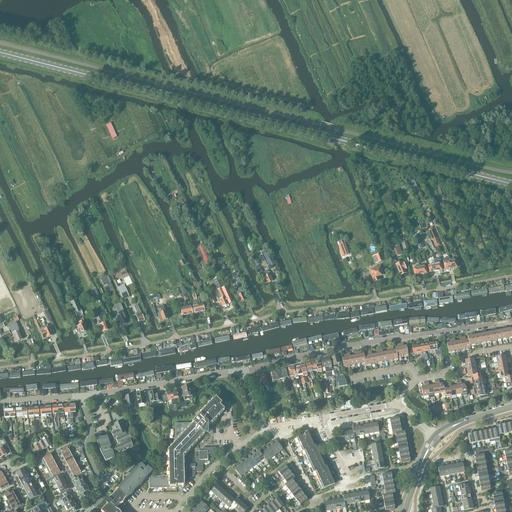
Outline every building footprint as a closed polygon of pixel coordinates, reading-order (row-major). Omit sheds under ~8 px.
[(107,124),(112,138),(117,136),(111,122),(107,124)] [(427,239),(430,246),(431,246),(432,250),(433,249),(435,253),(438,252),(436,248),(435,248),(432,241),(431,241),(429,238),(427,239)] [(342,256),(350,254),(345,242),(338,245),(342,256)] [(401,244),(405,252),(410,251),(406,242),(401,244)] [(199,247),(206,264),(210,262),(203,245),(199,247)] [(402,255),(398,245),(394,247),(397,257),(402,255)] [(264,260),(265,260),(268,266),(269,265),(270,268),(274,266),(269,258),(270,258),(269,257),(268,257),(265,251),(261,253),(262,255),(260,256),(262,261),(264,260)] [(362,252),(358,254),(353,255),(355,261),(365,258),(362,252)] [(250,255),(255,265),(259,264),(253,253),(250,255)] [(393,265),(396,264),(396,265),(400,276),(406,273),(405,270),(406,269),(403,262),(400,263),(398,258),(391,261),(393,265)] [(384,275),(381,265),(374,268),(369,270),(374,282),(381,280),(379,277),(384,275)] [(263,275),(268,283),(273,281),(270,276),(271,276),(270,272),(268,272),(267,271),(263,273),(260,268),(257,269),(260,276),(263,275)] [(121,274),(127,286),(132,284),(127,274),(125,274),(124,272),(121,274)] [(106,277),(104,278),(101,280),(103,285),(109,283),(106,277)] [(216,285),(218,290),(221,299),(219,300),(223,307),(229,305),(223,292),(225,291),(219,277),(213,280),(213,281),(211,282),(213,286),(216,285)] [(118,287),(119,290),(121,294),(124,300),(130,298),(127,292),(125,288),(124,285),(118,287)] [(91,290),(95,299),(99,297),(96,288),(91,290)] [(243,293),(240,288),(238,289),(240,294),(237,296),(241,303),(246,300),(243,293)] [(75,312),(77,317),(77,316),(83,314),(81,310),(80,310),(76,300),(71,302),(75,312)] [(436,300),(423,302),(424,308),(437,306),(436,300)] [(115,306),(119,316),(117,318),(121,327),(126,324),(124,320),(127,318),(120,304),(115,306)] [(511,304),(498,309),(500,314),(511,310),(511,304)] [(134,307),(136,310),(137,315),(136,315),(139,323),(145,320),(144,319),(144,318),(141,313),(139,309),(138,306),(134,307)] [(163,312),(157,314),(160,322),(168,319),(165,311),(163,306),(160,307),(162,310),(163,312)] [(386,306),(374,308),(375,314),(387,312),(386,306)] [(97,313),(100,320),(108,317),(105,310),(97,313)] [(47,325),(40,328),(34,316),(32,317),(34,319),(33,319),(39,331),(39,332),(43,342),(44,342),(43,340),(47,338),(53,336),(49,328),(47,325)] [(425,317),(408,319),(409,325),(426,324),(425,317)] [(100,325),(103,332),(108,330),(106,323),(105,323),(104,319),(99,322),(100,325)] [(79,323),(80,326),(77,327),(79,330),(80,329),(82,334),(87,332),(85,327),(86,327),(84,321),(79,323)] [(9,326),(12,333),(20,330),(16,323),(9,326)] [(278,323),(261,328),(262,332),(279,328),(278,323)] [(356,328),(343,332),(344,337),(358,333),(356,328)] [(467,336),(467,337),(468,337),(511,329),(511,331),(511,329),(511,328),(507,329),(505,329),(502,329),(497,331),(494,331),(492,331),(486,333),(483,333),(481,334),(475,335),(473,335),(471,336),(467,336)] [(511,329),(468,337),(470,348),(470,346),(511,338),(511,339),(511,331),(511,329)] [(20,330),(12,333),(12,334),(16,342),(23,339),(20,330)] [(247,338),(246,333),(233,336),(234,341),(247,338)] [(339,338),(338,333),(323,337),(324,342),(339,338)] [(229,336),(214,339),(215,344),(230,341),(229,336)] [(211,339),(197,343),(198,348),(213,345),(211,339)] [(306,339),(292,343),(293,348),(307,345),(306,339)] [(437,350),(437,348),(436,342),(428,343),(429,350),(430,354),(432,354),(432,351),(435,350),(437,350)] [(420,345),(421,352),(421,354),(423,353),(423,355),(425,354),(425,351),(429,350),(428,343),(420,345)] [(195,345),(179,348),(180,353),(196,350),(195,345)] [(410,354),(421,352),(420,345),(412,346),(412,348),(409,348),(410,354)] [(174,349),(158,352),(159,358),(175,354),(174,349)] [(250,355),(230,359),(231,364),(251,360),(250,355)] [(140,356),(123,359),(124,365),(141,362),(140,356)] [(331,357),(333,365),(339,364),(339,367),(343,366),(340,357),(338,358),(337,356),(331,357)] [(216,359),(194,363),(195,369),(217,364),(216,359)] [(322,368),(324,368),(327,378),(329,377),(329,374),(325,359),(320,360),(322,368)] [(172,366),(155,369),(156,374),(173,371),(172,366)] [(153,371),(138,374),(139,379),(154,375),(153,371)] [(133,373),(117,376),(118,381),(134,379),(133,373)] [(263,388),(265,387),(268,387),(267,383),(266,375),(260,376),(261,384),(258,384),(259,392),(264,392),(263,388)] [(345,381),(344,376),(335,377),(337,383),(338,383),(339,387),(347,385),(346,381),(345,381)] [(423,397),(428,396),(426,382),(424,383),(425,387),(419,388),(420,394),(422,393),(423,397)] [(426,382),(428,396),(429,398),(434,397),(434,395),(432,386),(429,386),(428,382),(426,382)] [(182,388),(184,397),(192,396),(191,391),(190,391),(189,386),(182,388)] [(484,390),(476,392),(477,397),(480,397),(480,400),(488,397),(487,395),(485,395),(484,390)] [(149,392),(150,402),(153,402),(153,403),(154,403),(161,402),(160,396),(158,396),(157,395),(156,391),(149,392)] [(139,394),(138,394),(137,394),(138,405),(144,404),(144,403),(148,403),(147,397),(143,397),(143,393),(142,394),(142,393),(141,393),(140,393),(139,394)] [(125,396),(126,406),(130,405),(130,409),(136,408),(135,401),(133,401),(132,395),(125,396)] [(216,397),(191,424),(176,424),(177,440),(175,440),(173,442),(175,443),(169,450),(169,476),(167,476),(163,475),(159,476),(153,477),(150,476),(150,474),(145,478),(149,478),(150,488),(177,488),(177,486),(178,486),(181,490),(190,481),(190,478),(192,478),(195,474),(195,472),(201,472),(203,470),(203,468),(203,460),(208,460),(208,457),(216,456),(216,448),(203,448),(204,448),(204,450),(203,451),(199,452),(199,456),(195,456),(195,464),(189,464),(189,475),(184,475),(184,456),(205,433),(208,433),(208,427),(221,414),(227,413),(226,403),(222,403),(216,397)] [(71,419),(69,405),(64,405),(65,413),(68,413),(68,418),(68,419),(69,419),(69,424),(73,423),(73,418),(71,419)] [(117,446),(113,447),(115,454),(133,447),(130,440),(132,440),(129,433),(126,434),(124,430),(125,429),(121,421),(113,424),(116,431),(111,433),(115,441),(114,441),(113,442),(113,443),(114,444),(115,445),(116,445),(117,446)] [(370,421),(371,424),(372,424),(374,433),(379,432),(378,430),(378,428),(378,426),(377,424),(377,423),(373,424),(373,421),(370,421)] [(361,423),(361,426),(363,426),(364,435),(369,434),(367,425),(366,425),(363,426),(363,422),(361,423)] [(365,422),(366,425),(367,425),(369,434),(374,433),(372,424),(371,424),(368,425),(368,422),(365,422)] [(497,426),(497,429),(498,429),(499,435),(504,434),(502,425),(503,425),(502,422),(500,422),(501,425),(498,426),(497,423),(495,423),(496,426),(497,426)] [(356,424),(356,427),(358,427),(359,436),(364,435),(363,426),(361,426),(359,427),(358,423),(356,424)] [(352,428),(353,431),(354,437),(359,436),(358,427),(356,427),(354,428),(353,424),(351,425),(351,428),(352,428)] [(303,452),(313,473),(311,473),(312,474),(314,473),(322,489),(320,490),(321,490),(335,484),(327,466),(325,467),(316,445),(314,446),(307,431),(302,433),(303,436),(295,439),(295,440),(296,439),(301,452),(300,452),(301,453),(303,452)] [(103,456),(106,462),(114,458),(108,437),(103,437),(101,432),(96,434),(97,438),(96,438),(98,445),(100,451),(103,456)] [(48,439),(43,441),(47,448),(46,449),(47,452),(49,451),(48,448),(51,446),(48,439)] [(276,443),(274,445),(273,445),(279,453),(283,450),(277,442),(278,442),(276,439),(274,440),(276,443)] [(43,441),(38,443),(42,451),(41,451),(43,454),(45,453),(43,450),(46,449),(47,448),(43,441)] [(272,446),(270,448),(269,448),(275,456),(279,453),(273,445),(274,445),(272,442),(270,443),(272,446)] [(42,451),(38,443),(34,446),(37,453),(36,454),(38,457),(40,455),(39,453),(41,451),(42,451)] [(268,449),(266,451),(265,451),(271,459),(275,456),(269,448),(270,448),(268,445),(266,446),(268,449)] [(62,455),(63,457),(64,458),(73,453),(69,447),(67,448),(61,451),(62,453),(61,453),(58,454),(59,456),(62,455)] [(258,452),(256,454),(255,454),(260,462),(264,459),(261,455),(259,452),(260,451),(257,448),(256,449),(258,452)] [(264,452),(261,455),(264,459),(267,462),(271,459),(265,451),(266,451),(264,448),(262,449),(264,452)] [(254,455),(252,457),(251,457),(257,465),(260,462),(255,454),(256,454),(253,451),(252,452),(254,455)] [(64,459),(66,462),(66,463),(75,458),(73,453),(64,458),(63,457),(60,459),(61,461),(64,459)] [(41,459),(44,464),(53,459),(53,460),(56,459),(55,457),(52,458),(51,454),(41,459)] [(250,458),(248,460),(247,461),(253,468),(257,465),(251,457),(252,457),(249,454),(248,455),(250,458)] [(246,461),(244,463),(243,464),(249,471),(253,468),(247,461),(248,460),(245,457),(244,459),(246,461)] [(67,464),(68,466),(68,467),(78,462),(75,458),(66,463),(66,462),(63,463),(64,465),(67,464)] [(44,464),(46,469),(55,464),(56,465),(59,463),(58,461),(55,463),(53,460),(53,459),(44,464)] [(242,464),(240,466),(239,467),(245,474),(249,471),(243,464),(244,463),(242,460),(240,462),(242,464)] [(69,468),(70,471),(71,472),(78,468),(80,467),(78,462),(68,467),(68,466),(65,468),(66,470),(69,468)] [(239,467),(240,466),(238,463),(236,465),(238,467),(235,470),(240,477),(245,474),(239,467)] [(46,469),(49,473),(58,468),(58,469),(61,468),(60,466),(57,467),(56,465),(55,464),(46,469)] [(141,465),(106,502),(108,504),(101,511),(120,511),(121,509),(121,507),(120,505),(123,503),(125,500),(129,496),(132,494),(134,490),(138,486),(141,484),(143,481),(145,478),(150,474),(151,472),(148,468),(146,470),(141,465)] [(278,472),(281,476),(288,470),(289,471),(291,469),(290,467),(288,469),(285,466),(278,472)] [(58,468),(49,473),(51,478),(60,473),(60,474),(63,472),(62,470),(60,472),(58,469),(58,468)] [(71,472),(70,471),(68,472),(69,474),(71,473),(73,476),(81,473),(78,468),(71,472)] [(16,474),(18,477),(18,478),(26,473),(24,469),(16,473),(15,472),(12,474),(13,476),(16,474)] [(281,476),(284,480),(291,474),(292,475),(295,473),(293,471),(291,473),(289,471),(288,470),(281,476)] [(19,479),(20,481),(21,482),(30,477),(28,472),(26,473),(18,478),(18,477),(15,478),(16,480),(19,479)] [(284,480),(287,484),(292,480),(294,478),(295,479),(298,477),(296,475),(294,477),(292,475),(291,474),(284,480)] [(53,479),(56,484),(64,480),(64,481),(67,479),(66,477),(63,479),(61,475),(54,479),(53,479)] [(21,483),(22,486),(23,487),(31,482),(33,481),(30,477),(21,482),(20,481),(17,483),(18,485),(21,483)] [(72,481),(77,490),(86,485),(83,479),(81,480),(79,477),(72,481)] [(56,484),(58,489),(66,484),(67,485),(70,484),(69,482),(66,483),(64,481),(64,480),(56,484)] [(285,485),(288,490),(295,484),(296,485),(298,483),(297,481),(294,483),(292,480),(287,484),(285,485)] [(6,481),(0,484),(0,486),(2,490),(9,486),(6,481)] [(23,488),(25,490),(25,491),(33,487),(31,482),(23,487),(22,486),(20,487),(21,489),(23,488)] [(66,484),(58,489),(61,493),(69,489),(69,490),(72,488),(71,486),(68,488),(67,485),(66,484)] [(210,491),(214,495),(220,488),(221,488),(223,486),(221,484),(219,487),(216,484),(210,491)] [(288,490),(291,494),(298,488),(299,489),(301,487),(300,485),(298,487),(296,485),(295,484),(288,490)] [(86,485),(77,490),(81,499),(88,495),(87,491),(89,490),(86,485)] [(26,492),(27,495),(28,496),(36,491),(33,487),(25,491),(25,490),(22,492),(23,494),(26,492)] [(214,495),(218,498),(224,491),(225,492),(227,489),(225,488),(223,490),(221,488),(220,488),(214,495)] [(291,494),(294,498),(301,492),(302,493),(304,491),(303,489),(301,491),(299,489),(298,488),(291,494)] [(28,496),(27,495),(24,496),(25,498),(28,497),(30,500),(40,495),(38,490),(36,491),(28,496)] [(5,496),(7,501),(16,496),(16,497),(19,496),(18,494),(15,495),(13,492),(9,494),(8,491),(3,494),(5,496)] [(62,500),(65,505),(75,500),(70,491),(63,495),(65,499),(62,500)] [(218,498),(221,501),(228,494),(228,495),(231,492),(229,491),(227,494),(225,492),(224,491),(218,498)] [(343,496),(344,499),(345,505),(350,504),(348,495),(349,495),(349,491),(346,492),(347,495),(344,496),(344,492),(341,493),(342,496),(343,496)] [(294,498),(297,502),(304,496),(305,497),(307,495),(306,493),(304,495),(302,493),(301,492),(294,498)] [(221,501),(225,505),(231,498),(232,498),(234,496),(233,494),(230,497),(228,495),(228,494),(221,501)] [(231,506),(237,499),(238,499),(240,497),(238,495),(236,498),(237,499),(235,501),(232,498),(231,498),(225,505),(229,508),(231,506)] [(6,502),(8,506),(18,501),(18,502),(21,500),(20,498),(17,500),(16,497),(16,496),(7,501),(6,502)] [(277,499),(274,501),(274,502),(279,509),(283,506),(278,499),(279,498),(276,496),(275,497),(277,499)] [(304,496),(297,502),(300,506),(307,500),(308,501),(310,499),(309,497),(307,499),(305,497),(304,496)] [(201,503),(199,505),(198,506),(205,511),(209,508),(202,502),(203,502),(200,499),(198,501),(201,503)] [(231,506),(235,509),(241,502),(242,503),(244,500),(242,499),(240,501),(238,499),(237,499),(231,506)] [(273,502),(270,504),(270,505),(275,511),(279,509),(274,502),(274,501),(273,499),(271,500),(273,502)] [(75,500),(65,505),(68,511),(70,510),(71,511),(74,511),(79,509),(75,500)] [(18,501),(8,506),(8,507),(7,507),(9,510),(10,510),(10,511),(20,506),(21,506),(24,505),(23,503),(20,504),(18,502),(18,501)] [(235,509),(237,511),(238,511),(245,505),(245,506),(248,503),(246,502),(244,505),(242,503),(241,502),(235,509)] [(269,506),(267,507),(266,508),(268,511),(275,511),(270,505),(270,504),(269,502),(267,503),(269,506)] [(198,507),(196,509),(195,510),(197,511),(205,511),(198,506),(199,505),(197,503),(195,505),(198,507)]
